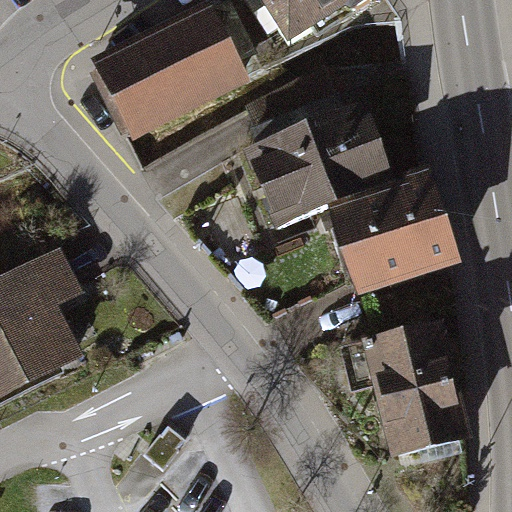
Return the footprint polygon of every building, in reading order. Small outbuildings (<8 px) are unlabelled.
[(260,0),(290,47),(346,10),(350,14),(372,0),(260,0)] [(232,64),(254,54),(230,6),(104,68),(137,134),(241,82),(232,64)] [(338,101),(256,135),(263,151),(250,155),(280,228),(334,207),(390,184),(366,110),(345,117),(338,101)] [(412,195),(384,204),(407,275),(452,261),(426,179),(409,184),(412,195)] [(407,275),(384,204),(356,212),(353,203),(335,208),(362,291),(407,275)] [(8,295),(0,299),(0,395),(72,358),(44,306),(72,292),(57,261),(5,288),(8,295)] [(464,439),(436,330),(343,353),(354,394),(382,387),(400,456),(464,439)] [(180,451),(161,436),(145,456),(164,471),(180,451)]
